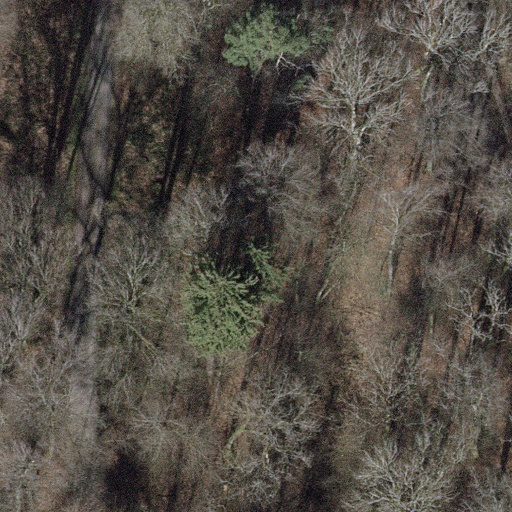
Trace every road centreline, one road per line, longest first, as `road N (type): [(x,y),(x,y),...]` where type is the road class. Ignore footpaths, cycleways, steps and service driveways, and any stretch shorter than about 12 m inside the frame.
road 1 (track): [(92,511),(79,396),(117,0)]
road 2 (track): [(511,207),(492,179),(464,48),(472,0)]
